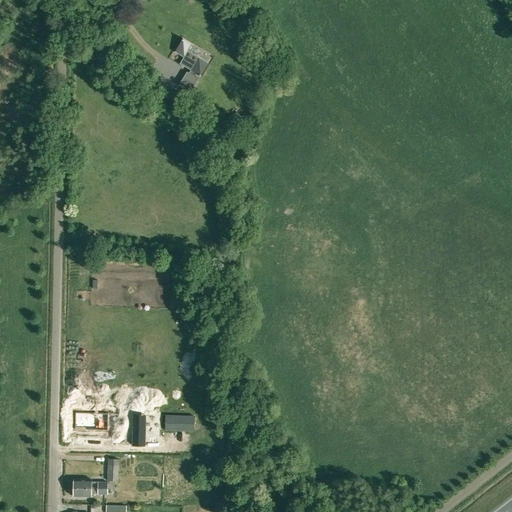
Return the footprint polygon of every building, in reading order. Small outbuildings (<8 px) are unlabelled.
[(179,45),(175,51),(180,54),(184,56),(187,58),(182,65),(191,70),(189,73),(187,72),(180,85),(191,92),(201,76),(205,69),(209,63),(198,57),(197,56),(188,51),(190,47),(192,45),(192,44),(188,41),(183,38),(179,45)] [(222,124),(220,126),(227,136),(237,128),(230,118),(222,124)] [(228,137),(220,141),(224,148),(232,144),(228,137)] [(76,414),(76,431),(98,431),(105,431),(108,432),(109,415),(76,414)] [(166,414),(165,429),(194,430),(195,415),(166,414)] [(133,422),(132,445),(144,446),(145,422),(133,422)] [(108,458),(107,480),(118,481),(119,459),(108,458)] [(214,485),(214,470),(219,469),(218,463),(213,464),(213,469),(203,470),(203,460),(197,460),(197,470),(198,470),(198,474),(202,474),(202,485),(214,485)] [(74,481),(74,489),(107,489),(107,482),(98,482),(92,482),(92,481),(74,481)] [(74,489),(73,496),(91,497),(91,494),(107,494),(107,489),(74,489)]
